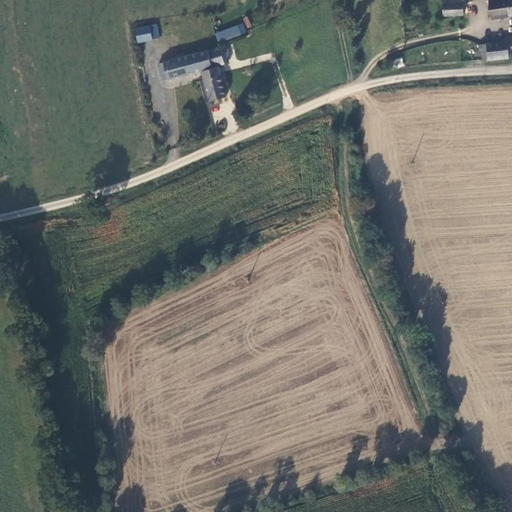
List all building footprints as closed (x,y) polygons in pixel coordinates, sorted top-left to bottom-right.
[(437,0),(439,9),(450,7),(449,0),(437,0)] [(511,0),(488,0),(489,11),(511,7),(511,0)] [(218,43),(246,32),(242,22),(215,33),(218,43)] [(134,28),(137,43),(160,38),(157,23),(134,28)] [(511,35),(511,29),(502,30),(502,34),(474,37),(475,47),(478,47),(478,52),(483,51),(484,52),(504,50),(503,41),(511,39),(511,35)] [(218,46),(216,41),(188,48),(192,64),(214,58),(220,57),(221,54),(225,52),(223,45),(218,46)] [(155,71),(156,75),(192,64),(188,48),(152,58),(155,71)] [(393,60),(395,68),(404,65),(402,58),(393,60)] [(217,68),(215,60),(198,65),(201,73),(217,68)] [(217,68),(201,73),(206,94),(222,90),(218,74),(217,68)] [(158,84),(156,75),(155,71),(145,74),(149,86),(158,84)] [(141,88),(149,86),(145,74),(139,75),(141,88)] [(160,109),(147,112),(150,127),(163,124),(160,109)]
